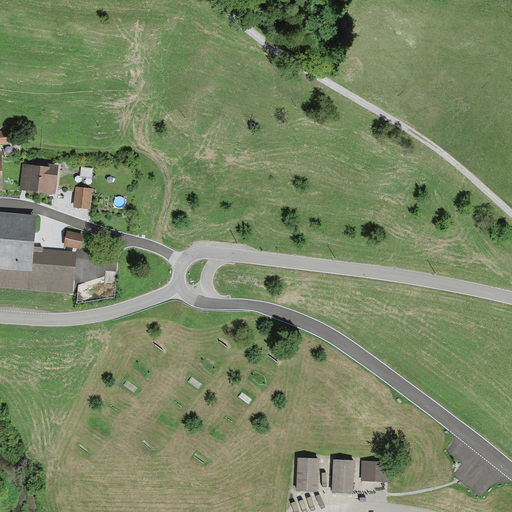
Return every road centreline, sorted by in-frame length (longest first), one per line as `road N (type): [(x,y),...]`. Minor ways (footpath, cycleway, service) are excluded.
road 1 (unclassified): [(179,283),(192,299),(276,310),(341,340),(511,471)]
road 2 (track): [(215,0),(280,52),(407,128),(511,213)]
road 3 (unclassified): [(184,262),(211,252),(511,297)]
road 4 (track): [(154,246),(168,193),(155,157),(49,145)]
road 5 (unclassified): [(0,203),(36,208),(184,262)]
road 6 (unclassified): [(179,283),(107,313),(0,316)]
